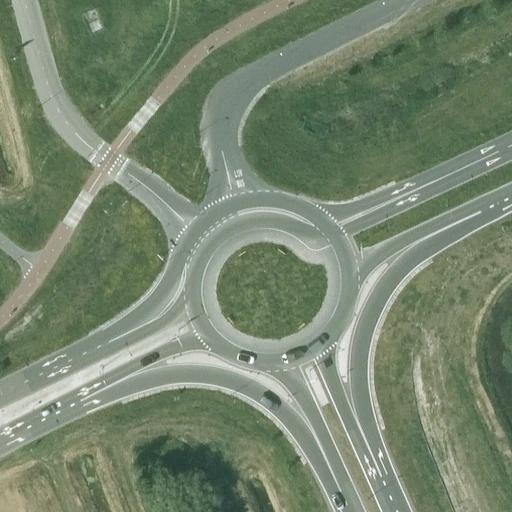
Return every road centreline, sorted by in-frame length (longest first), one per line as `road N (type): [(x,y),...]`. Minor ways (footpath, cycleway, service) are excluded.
road 1 (trunk): [(354,432),(359,347),(379,291),(416,253),(511,199)]
road 2 (secondary): [(332,232),(286,201),(235,203),(195,233),(133,335)]
road 3 (unknown): [(400,269),(496,511)]
road 4 (trunk): [(100,382),(219,376),(325,437)]
road 5 (secondary): [(511,151),(332,232)]
road 6 (secondary): [(332,232),(313,235),(275,220),(224,231),(203,253),(194,299)]
road 7 (secondary): [(350,270),(511,189)]
road 8 (secondary): [(133,335),(0,399)]
